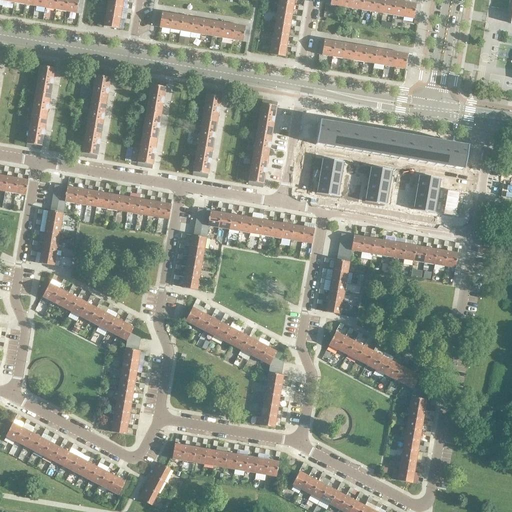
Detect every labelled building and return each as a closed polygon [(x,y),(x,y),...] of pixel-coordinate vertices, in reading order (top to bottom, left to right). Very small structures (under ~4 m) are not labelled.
[(45,8),(45,0),(35,0),(34,6),(45,8)] [(55,10),(56,0),(45,0),(45,8),(55,10)] [(65,12),(67,0),(56,0),(55,10),(65,12)] [(77,6),(78,3),(78,0),(67,0),(65,12),(76,13),(77,10),(77,6)] [(122,8),(122,0),(107,0),(107,6),(122,8)] [(351,8),(352,0),(341,0),(340,7),(351,8)] [(361,10),(362,0),(352,0),(351,8),(361,10)] [(371,12),(373,0),(362,0),(361,10),(371,12)] [(382,14),(384,0),(373,0),(371,12),(382,14)] [(392,15),(395,1),(390,0),(384,0),(382,14),(392,15)] [(403,17),(405,2),(395,1),(392,15),(403,17)] [(414,12),(415,8),(416,4),(405,2),(403,17),(413,19),(414,15),(414,12)] [(291,16),(293,5),(278,3),(277,13),(291,16)] [(120,18),(122,8),(107,6),(105,16),(120,18)] [(169,29),(172,14),(161,13),(161,17),(160,20),(159,24),(159,27),(169,29)] [(290,26),(291,16),(277,13),(275,23),(290,26)] [(180,31),(182,16),(172,14),(169,29),(180,31)] [(118,29),(120,18),(105,16),(103,26),(118,29)] [(190,33),(193,18),(182,16),(180,31),(190,33)] [(201,35),(203,20),(193,18),(190,33),(201,35)] [(211,36),(213,22),(203,20),(201,35),(211,36)] [(221,38),(224,23),(213,22),(211,36),(221,38)] [(232,40),(234,25),(224,23),(221,38),(232,40)] [(288,36),(290,26),(275,23),(273,34),(288,36)] [(244,34),(244,31),(245,27),(234,25),(232,40),(242,42),(243,38),(244,34)] [(286,47),(288,36),(273,34),(271,44),(286,47)] [(332,57),(334,42),(324,40),(323,44),(322,48),(322,51),(321,55),(332,57)] [(342,59),(345,44),(334,42),(332,57),(342,59)] [(284,57),(286,47),(271,44),(270,55),(284,57)] [(352,60),(355,46),(345,44),(342,59),(352,60)] [(363,62),(365,47),(355,46),(352,60),(363,62)] [(373,64),(376,49),(365,47),(363,62),(373,64)] [(384,66),(386,51),(376,49),(373,64),(384,66)] [(394,68),(397,53),(386,51),(384,66),(394,68)] [(406,62),(406,58),(407,55),(397,53),(394,68),(405,69),(405,65),(406,62)] [(49,68),(44,67),(39,66),(35,92),(50,95),(54,69),(49,68)] [(105,77),(100,76),(95,75),(90,101),(105,104),(110,78),(105,77)] [(160,87),(155,86),(150,85),(146,111),(161,113),(165,87),(160,87)] [(46,120),(50,95),(35,92),(31,118),(46,120)] [(216,96),(211,95),(206,94),(201,120),(216,123),(221,97),(216,96)] [(101,130),(105,104),(90,101),(86,127),(101,130)] [(271,105),(266,105),(261,104),(257,130),(272,132),(276,106),(271,105)] [(157,139),(161,113),(146,111),(142,137),(157,139)] [(41,146),(46,120),(31,118),(26,144),(31,145),(36,146),(41,146)] [(212,149),(216,123),(201,120),(197,146),(212,149)] [(318,121),(314,145),(324,146),(324,143),(398,156),(397,159),(407,160),(407,157),(416,159),(416,162),(462,170),(466,146),(318,121)] [(97,156),(101,130),(86,127),(82,153),(87,154),(92,155),(97,156)] [(267,158),(272,132),(257,130),(252,156),(267,158)] [(152,165),(157,139),(142,137),(137,163),(142,163),(147,164),(152,165)] [(208,175),(212,149),(197,146),(193,172),(197,173),(202,174),(208,175)] [(263,184),(267,158),(252,156),(248,182),(253,182),(258,183),(263,184)] [(322,159),(320,170),(338,173),(340,162),(322,159)] [(370,167),(368,178),(386,182),(388,170),(370,167)] [(320,170),(318,182),(336,185),(338,173),(320,170)] [(418,175),(416,187),(434,190),(436,178),(418,175)] [(15,194),(17,179),(7,177),(4,192),(15,194)] [(368,178),(366,190),(384,193),(386,182),(368,178)] [(25,195),(28,181),(17,179),(15,194),(25,195)] [(318,182),(316,193),(334,196),(336,185),(318,182)] [(64,202),(66,187),(54,185),(50,211),(63,214),(65,202),(64,202)] [(75,204),(77,189),(66,187),(64,202),(65,202),(75,204)] [(416,187),(414,198),(432,201),(434,190),(416,187)] [(85,206),(87,191),(77,189),(75,204),(85,206)] [(366,190),(364,201),(382,205),(384,193),(366,190)] [(95,207),(98,193),(87,191),(85,206),(95,207)] [(106,209),(108,194),(98,193),(95,207),(106,209)] [(116,211),(119,196),(108,194),(106,209),(116,211)] [(126,213),(129,198),(119,196),(116,211),(126,213)] [(137,214),(139,200),(129,198),(126,213),(137,214)] [(414,198),(412,210),(430,213),(432,201),(414,198)] [(147,216),(150,201),(139,200),(137,214),(147,216)] [(158,218),(160,203),(150,201),(147,216),(158,218)] [(168,220),(171,205),(160,203),(158,218),(168,220)] [(207,226),(210,212),(197,209),(194,230),(207,232),(208,226),(207,226)] [(61,224),(63,214),(50,211),(48,211),(46,222),(61,224)] [(218,228),(220,213),(210,212),(207,226),(208,226),(218,228)] [(228,230),(231,215),(220,213),(218,228),(228,230)] [(238,232),(241,217),(231,215),(228,230),(238,232)] [(249,233),(251,219),(241,217),(238,232),(249,233)] [(259,235),(262,220),(251,219),(249,233),(259,235)] [(270,237),(272,222),(262,220),(259,235),(270,237)] [(59,235),(61,224),(46,222),(44,232),(59,235)] [(280,239),(282,224),(272,222),(270,237),(280,239)] [(291,240),(293,226),(282,224),(280,239),(291,240)] [(301,242),(303,227),(293,226),(291,240),(301,242)] [(311,244),(314,229),(303,227),(301,242),(311,244)] [(206,238),(207,232),(194,230),(193,236),(206,238)] [(57,245),(59,235),(44,232),(42,243),(57,245)] [(352,243),(353,236),(341,234),(339,241),(352,243)] [(206,238),(193,236),(191,235),(189,246),(204,249),(206,238)] [(361,252),(363,238),(353,236),(352,243),(351,249),(350,251),(351,251),(361,252)] [(371,254),(374,239),(363,238),(361,252),(371,254)] [(382,256),(384,241),(374,239),(371,254),(382,256)] [(351,249),(352,243),(339,241),(338,247),(351,249)] [(392,258),(395,243),(384,241),(382,256),(392,258)] [(55,256),(57,245),(42,243),(41,253),(55,256)] [(402,259),(405,245),(395,243),(392,258),(402,259)] [(413,261),(415,246),(405,245),(402,259),(413,261)] [(202,259),(204,249),(189,246),(187,256),(202,259)] [(423,263),(426,248),(415,246),(413,261),(423,263)] [(350,256),(351,251),(350,251),(351,249),(338,247),(337,253),(350,256)] [(434,265),(436,250),(426,248),(423,263),(434,265)] [(444,266),(446,252),(436,250),(434,265),(444,266)] [(455,268),(457,253),(446,252),(444,266),(455,268)] [(54,266),(55,256),(41,253),(39,264),(54,266)] [(349,262),(350,256),(337,253),(336,260),(349,262)] [(200,269),(202,259),(187,256),(186,267),(200,269)] [(349,262),(336,260),(334,260),(332,270),(347,273),(349,262)] [(199,280),(200,269),(186,267),(184,277),(199,280)] [(345,283),(347,273),(332,270),(330,281),(345,283)] [(197,290),(199,280),(184,277),(182,288),(197,290)] [(343,294),(345,283),(330,281),(329,291),(343,294)] [(51,302),(58,289),(49,284),(42,297),(51,302)] [(61,307),(68,293),(58,289),(51,302),(61,307)] [(342,304),(343,294),(329,291),(327,302),(342,304)] [(70,312),(77,298),(68,293),(61,307),(70,312)] [(79,316),(86,303),(77,298),(70,312),(79,316)] [(340,315),(342,304),(327,302),(325,312),(340,315)] [(89,321),(96,308),(86,303),(79,316),(89,321)] [(98,326),(105,313),(96,308),(89,321),(98,326)] [(194,326),(201,313),(192,308),(185,321),(194,326)] [(107,331),(114,318),(105,313),(98,326),(107,331)] [(204,331),(211,318),(201,313),(194,326),(204,331)] [(117,336),(124,323),(114,318),(107,331),(117,336)] [(213,336),(220,322),(211,318),(204,331),(213,336)] [(222,341),(229,327),(220,322),(213,336),(222,341)] [(126,341),(130,333),(133,328),(124,323),(117,336),(126,341)] [(232,346),(239,332),(229,327),(222,341),(232,346)] [(241,351),(248,337),(239,332),(232,346),(241,351)] [(338,350),(345,337),(335,332),(328,345),(338,350)] [(139,344),(140,338),(130,333),(126,341),(126,342),(139,344)] [(250,355),(257,342),(248,337),(241,351),(250,355)] [(347,355),(354,342),(345,337),(338,350),(347,355)] [(137,351),(139,344),(126,342),(125,349),(137,351)] [(260,360),(267,347),(257,342),(250,355),(260,360)] [(356,360),(363,347),(354,342),(347,355),(356,360)] [(269,365),(273,358),(276,352),(267,347),(260,360),(269,365)] [(365,365),(372,352),(363,347),(356,360),(365,365)] [(140,351),(137,351),(125,349),(123,359),(138,362),(140,351)] [(375,370),(382,357),(372,352),(365,365),(375,370)] [(384,375),(391,362),(382,357),(375,370),(384,375)] [(282,369),(283,362),(273,358),(269,365),(269,367),(282,369)] [(136,372),(138,362),(123,359),(121,370),(136,372)] [(393,380),(400,366),(391,362),(384,375),(393,380)] [(403,385),(410,371),(400,366),(393,380),(403,385)] [(281,375),(282,369),(269,367),(268,373),(281,375)] [(134,383),(136,372),(121,370),(120,380),(134,383)] [(412,390),(416,382),(419,376),(410,371),(403,385),(412,390)] [(281,386),(283,375),(281,375),(268,373),(266,384),(281,386)] [(133,393),(134,383),(120,380),(118,390),(133,393)] [(425,393),(426,387),(416,382),(412,390),(412,391),(425,393)] [(279,396),(281,386),(266,384),(264,394),(279,396)] [(131,403),(133,393),(118,390),(116,401),(131,403)] [(424,399),(425,393),(412,391),(411,397),(424,399)] [(278,407),(279,396),(264,394),(263,404),(278,407)] [(424,410),(426,400),(424,399),(411,397),(409,408),(424,410)] [(129,414),(131,403),(116,401),(114,411),(129,414)] [(276,417),(278,407),(263,404),(261,415),(276,417)] [(422,421),(424,410),(409,408),(407,418),(422,421)] [(127,424),(129,414),(114,411),(113,422),(127,424)] [(274,428),(276,417),(261,415),(259,425),(274,428)] [(421,431),(422,421),(407,418),(406,429),(421,431)] [(126,435),(127,424),(113,422),(111,432),(126,435)] [(15,441),(22,428),(12,423),(5,436),(15,441)] [(24,446),(31,433),(22,428),(15,441),(24,446)] [(419,442),(421,431),(406,429),(404,439),(419,442)] [(34,451),(41,438),(31,433),(24,446),(34,451)] [(43,456),(50,443),(41,438),(34,451),(43,456)] [(417,452),(419,442),(404,439),(402,449),(417,452)] [(52,461),(59,448),(50,443),(43,456),(52,461)] [(182,461),(185,446),(174,444),(172,459),(182,461)] [(192,463),(195,448),(185,446),(182,461),(192,463)] [(62,466),(69,452),(59,448),(52,461),(62,466)] [(203,464),(205,450),(195,448),(192,463),(203,464)] [(415,462),(417,452),(402,449),(400,460),(415,462)] [(213,466),(216,451),(205,450),(203,464),(213,466)] [(224,468),(226,453),(216,451),(213,466),(224,468)] [(71,471),(78,457),(69,452),(62,466),(71,471)] [(234,470),(237,455),(226,453),(224,468),(234,470)] [(244,471),(247,457),(237,455),(234,470),(244,471)] [(80,476),(87,462),(78,457),(71,471),(80,476)] [(255,473),(257,458),(247,457),(244,471),(255,473)] [(265,475),(268,460),(257,458),(255,473),(265,475)] [(276,477),(278,462),(268,460),(265,475),(276,477)] [(414,473),(415,462),(400,460),(399,470),(414,473)] [(90,480),(97,467),(87,462),(80,476),(90,480)] [(164,481),(170,469),(157,463),(151,475),(164,481)] [(99,485),(106,472),(97,467),(90,480),(99,485)] [(412,483),(414,473),(399,470),(397,481),(412,483)] [(108,490),(115,477),(106,472),(99,485),(108,490)] [(301,490),(308,477),(299,472),(292,485),(301,490)] [(157,493),(164,481),(151,475),(145,487),(157,493)] [(118,495),(125,482),(115,477),(108,490),(118,495)] [(310,495),(317,481),(308,477),(301,490),(310,495)] [(320,500),(327,486),(317,481),(310,495),(320,500)] [(329,505),(336,491),(327,486),(320,500),(329,505)] [(151,506),(157,493),(145,487),(138,499),(151,506)] [(338,509),(345,496),(336,491),(329,505),(338,509)] [(343,511),(349,511),(355,501),(345,496),(338,509),(343,511)] [(360,511),(364,506),(355,501),(349,511),(360,511)]
